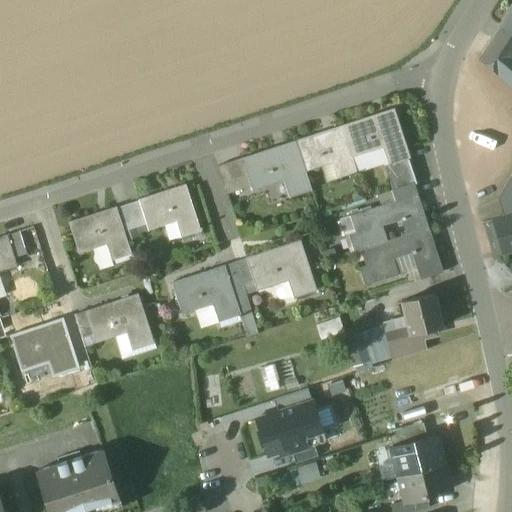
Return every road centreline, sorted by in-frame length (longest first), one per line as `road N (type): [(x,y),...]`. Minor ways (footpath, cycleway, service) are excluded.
road 1 (residential): [(0,211),(421,75),(440,76)]
road 2 (residential): [(440,76),(438,119),(483,313)]
road 3 (residential): [(483,313),(509,438),(506,511)]
